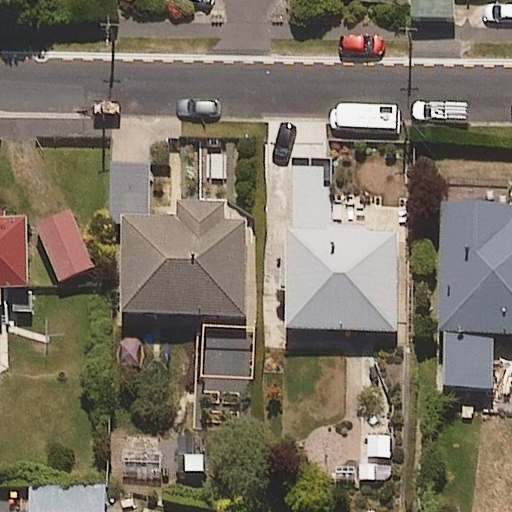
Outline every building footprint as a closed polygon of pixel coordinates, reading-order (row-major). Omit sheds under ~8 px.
[(454,0),(413,0),(414,21),(455,19),(454,0)] [(178,205),(178,222),(150,222),(151,163),(110,163),(110,222),(123,222),(123,316),(246,317),(246,222),(225,222),(225,205),(178,205)] [(330,172),(300,172),(300,229),(288,228),(288,330),(395,330),(395,229),(330,229),(330,172)] [(511,335),(511,203),(440,205),(444,389),(493,388),(492,336),(511,335)] [(95,268),(69,211),(34,227),(60,284),(95,268)] [(0,290),(28,290),(26,212),(0,212),(0,362),(1,363),(0,338),(0,290)] [(391,480),(391,433),(359,433),(359,480),(391,480)] [(104,511),(104,490),(30,490),(29,511),(104,511)]
